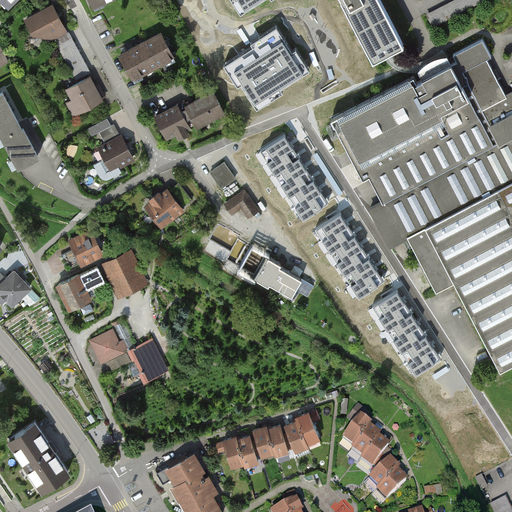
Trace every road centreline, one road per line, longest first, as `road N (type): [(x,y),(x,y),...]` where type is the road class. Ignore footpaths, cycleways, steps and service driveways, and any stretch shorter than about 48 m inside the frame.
road 1 (residential): [(164,168),(301,116),(505,430)]
road 2 (residential): [(33,260),(131,472)]
road 3 (residential): [(74,0),(164,168)]
road 4 (tertiary): [(0,333),(108,484)]
